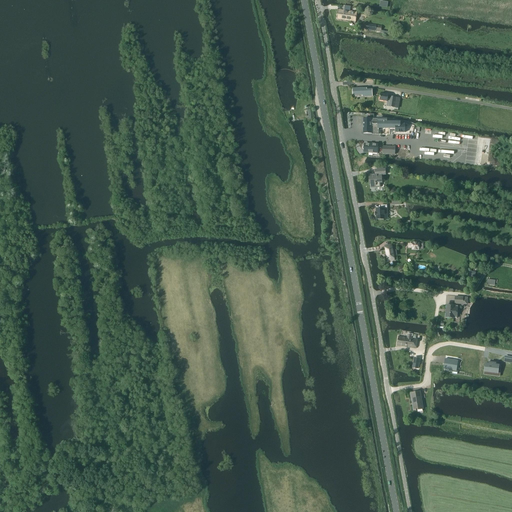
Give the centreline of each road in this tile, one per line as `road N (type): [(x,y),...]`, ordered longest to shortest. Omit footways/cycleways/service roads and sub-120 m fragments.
road 1 (secondary): [(396,511),(304,0)]
road 2 (residential): [(410,511),(333,84)]
road 3 (unclassified): [(511,108),(333,84)]
